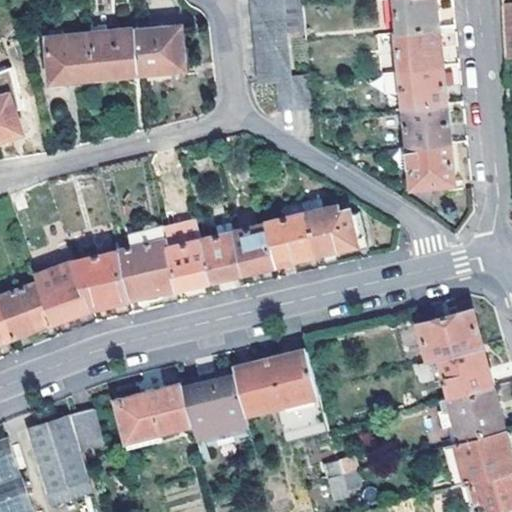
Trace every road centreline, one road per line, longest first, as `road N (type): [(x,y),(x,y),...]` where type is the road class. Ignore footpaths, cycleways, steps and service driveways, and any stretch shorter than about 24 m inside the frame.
road 1 (residential): [(0,387),(102,348),(433,267)]
road 2 (residential): [(433,267),(417,222),(238,120)]
road 3 (residential): [(478,0),(498,252)]
road 4 (residential): [(238,120),(0,183)]
road 5 (residential): [(238,120),(221,0)]
